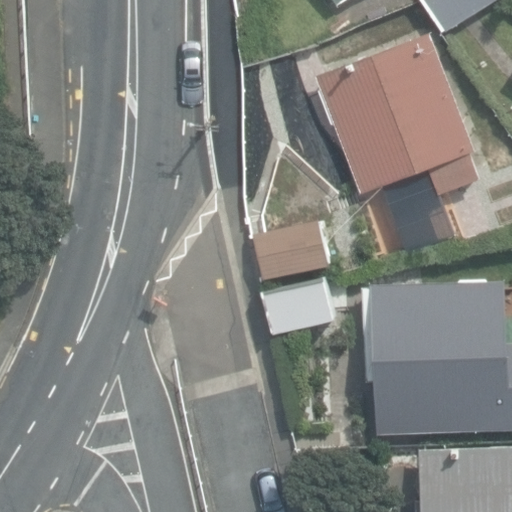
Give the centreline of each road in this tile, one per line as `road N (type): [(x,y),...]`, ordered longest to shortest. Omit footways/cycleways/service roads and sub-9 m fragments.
road 1 (residential): [(126,0),(130,136),(121,256),(91,335)]
road 2 (residential): [(91,335),(0,498)]
road 3 (residential): [(144,511),(91,335)]
